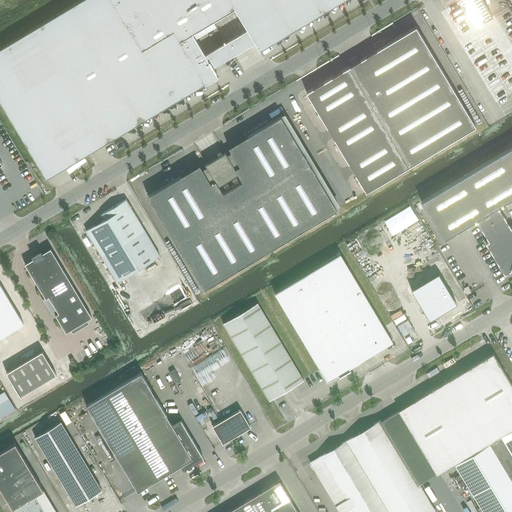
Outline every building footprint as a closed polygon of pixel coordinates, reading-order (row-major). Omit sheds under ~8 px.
[(342,0),(79,0),(0,47),(0,100),(46,178),(47,178),(47,177),(84,155),(96,148),(109,140),(109,141),(110,140),(109,139),(111,139),(157,111),(160,109),(183,95),(189,92),(198,86),(205,82),(202,78),(214,71),(215,72),(216,71),(213,66),(232,55),(233,54),(243,48),(254,42),(255,41),(259,48),(259,50),(261,48),(342,0)] [(461,4),(475,26),(492,16),(482,0),(459,0),(462,4),(461,4)] [(416,26),(306,92),(366,192),(475,126),(416,26)] [(148,195),(203,288),(336,209),(281,116),(229,147),(240,165),(235,168),(243,180),(223,192),(215,180),(210,183),(199,165),(148,195)] [(321,137),(311,142),(323,163),(332,158),(321,137)] [(511,146),(421,201),(444,239),(476,220),(489,241),(486,243),(504,275),(511,271),(511,269),(511,268),(511,227),(511,228),(498,207),(511,197),(511,146)] [(345,175),(335,179),(343,200),(353,197),(345,175)] [(86,230),(96,246),(117,282),(160,256),(126,199),(102,214),(105,219),(96,224),(86,230)] [(400,207),(402,216),(414,213),(411,204),(400,207)] [(351,250),(362,245),(358,237),(347,242),(351,250)] [(25,263),(66,332),(92,317),(51,248),(42,253),(41,252),(39,251),(33,255),(32,257),(33,258),(25,263)] [(360,362),(393,342),(340,253),(274,292),(319,367),(327,381),(338,374),(339,376),(351,369),(349,368),(360,361),(360,362)] [(410,289),(429,319),(456,303),(438,272),(410,289)] [(466,274),(457,279),(461,285),(470,279),(466,274)] [(0,281),(0,345),(28,329),(0,281)] [(223,323),(269,400),(304,380),(257,303),(223,323)] [(460,303),(455,306),(459,315),(472,309),(470,305),(462,308),(460,303)] [(401,307),(389,313),(405,343),(417,336),(405,313),(401,307)] [(42,351),(6,372),(20,396),(56,374),(42,351)] [(511,511),(511,384),(493,353),(398,410),(398,411),(436,473),(437,474),(454,463),(483,511),(511,511)] [(141,372),(86,405),(137,491),(183,464),(184,466),(202,456),(181,420),(173,426),(141,372)] [(0,417),(15,411),(10,399),(0,403),(0,417)] [(223,443),(251,427),(240,409),(212,426),(223,443)] [(419,483),(436,473),(398,411),(382,421),(419,483)] [(435,511),(419,483),(382,421),(381,420),(310,462),(340,511),(435,511)] [(76,506),(96,494),(102,490),(61,422),(35,437),(76,506)] [(0,488),(12,509),(14,508),(16,511),(44,511),(35,495),(43,490),(15,443),(0,452),(0,488)] [(298,511),(279,480),(226,511),(298,511)] [(60,495),(65,492),(61,486),(56,489),(60,495)] [(472,501),(460,506),(462,511),(472,511),(476,511),(472,501)]
